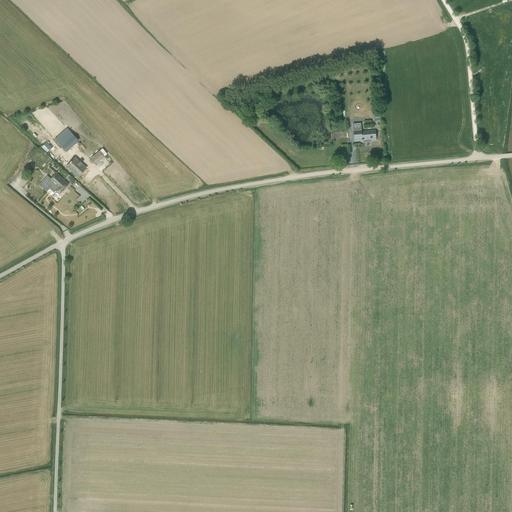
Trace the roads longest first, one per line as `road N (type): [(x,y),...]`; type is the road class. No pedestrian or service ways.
road 1 (unclassified): [(476,158),(228,186),(64,241)]
road 2 (unclassified): [(56,511),(64,241)]
road 3 (unclassified): [(476,158),(467,43),(443,0)]
